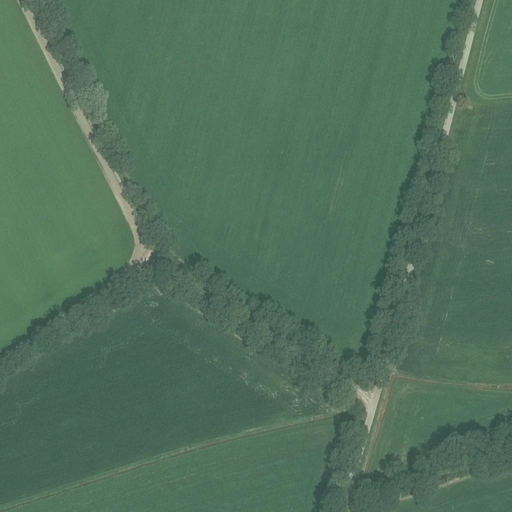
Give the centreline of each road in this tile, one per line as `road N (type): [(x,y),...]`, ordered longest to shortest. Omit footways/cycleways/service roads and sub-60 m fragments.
road 1 (unclassified): [(345,511),(480,0)]
road 2 (track): [(140,260),(127,211),(22,0)]
road 3 (track): [(140,260),(375,400)]
road 4 (track): [(0,362),(140,260)]
road 5 (track): [(511,454),(350,498)]
